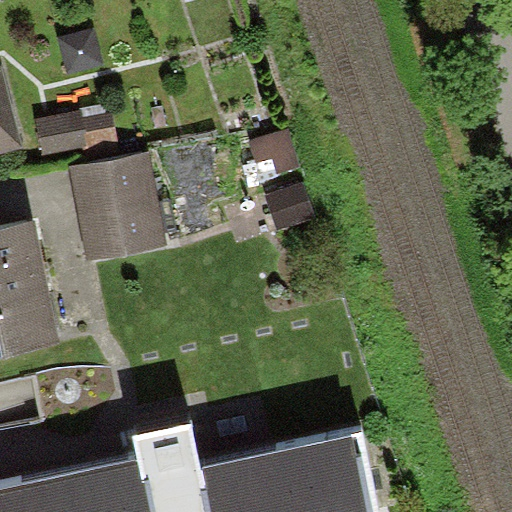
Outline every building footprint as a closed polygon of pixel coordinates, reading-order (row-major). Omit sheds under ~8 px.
[(0,139),(16,136),(0,76),(0,139)] [(139,149),(78,160),(94,249),(156,238),(139,149)] [(25,219),(0,224),(0,341),(48,332),(25,219)] [(24,475),(0,480),(0,511),(350,511),(380,506),(362,423),(277,440),(280,459),(210,472),(206,454),(199,455),(190,413),(134,425),(139,448),(128,451),(132,468),(28,492),(24,475)] [(206,454),(210,472),(280,459),(277,440),(206,454)] [(24,475),(28,492),(132,468),(128,451),(24,475)]
